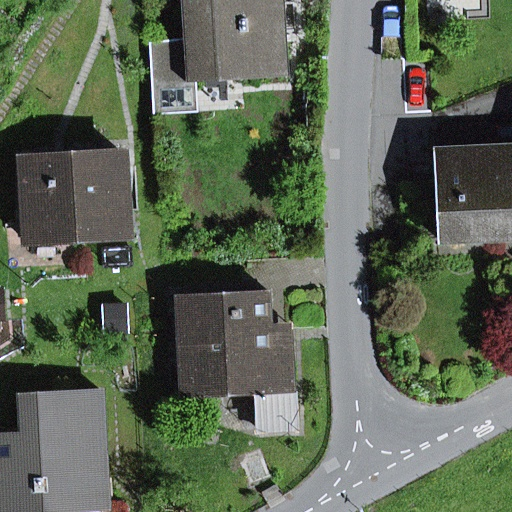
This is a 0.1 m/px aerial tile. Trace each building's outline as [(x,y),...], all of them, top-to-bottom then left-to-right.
[(151,42),(153,85),(197,82),(289,77),(283,0),(183,0),(186,40),(151,42)] [(155,116),(199,113),(197,82),(153,85),(155,116)] [(511,228),(511,146),(439,149),(441,180),(436,180),(438,240),(439,245),(501,242),(501,229),(511,228)] [(26,158),(29,243),(116,239),(116,236),(112,154),(26,158)] [(123,154),(112,154),(116,236),(132,236),(131,200),(125,200),(123,154)] [(511,241),(511,228),(501,229),(501,242),(511,241)] [(259,431),(297,429),(292,326),(272,327),(270,294),(177,298),(182,398),(258,395),(259,431)] [(120,307),(98,308),(100,336),(122,335),(120,307)] [(0,511),(46,511),(47,511),(101,510),(105,509),(99,394),(23,398),(25,436),(0,437),(0,511)]
